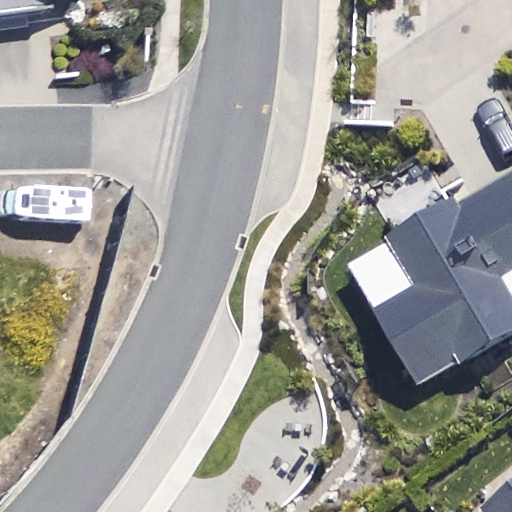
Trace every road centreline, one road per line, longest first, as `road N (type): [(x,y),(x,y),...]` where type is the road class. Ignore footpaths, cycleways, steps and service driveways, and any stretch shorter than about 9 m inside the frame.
road 1 (residential): [(223,147),(184,286),(142,381),(49,511)]
road 2 (residential): [(223,147),(0,141)]
road 3 (residential): [(246,0),(223,147)]
